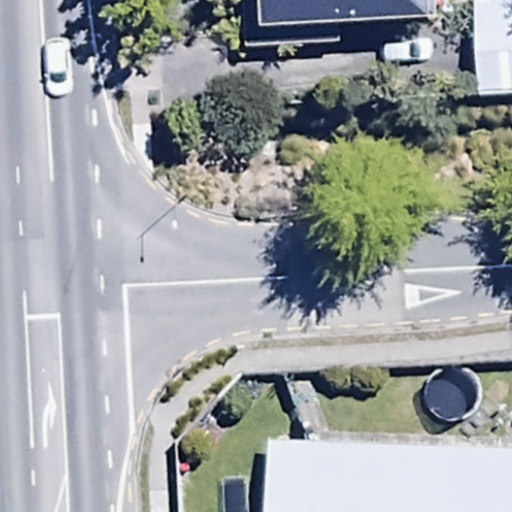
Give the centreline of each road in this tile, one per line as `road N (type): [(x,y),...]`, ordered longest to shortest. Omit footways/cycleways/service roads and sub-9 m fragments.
road 1 (residential): [(49,287),(511,263)]
road 2 (secondary): [(49,287),(33,0)]
road 3 (secondary): [(59,511),(49,287)]
